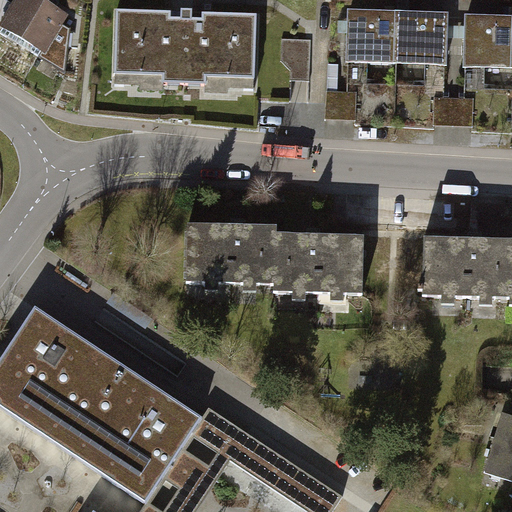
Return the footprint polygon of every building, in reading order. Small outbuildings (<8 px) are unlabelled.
[(70,20),(38,0),(20,0),(0,32),(0,36),(43,63),(70,20)] [(253,24),(113,20),(112,81),(160,82),(159,91),(199,92),(199,84),(252,86),(253,24)] [(395,76),(397,22),(349,20),(347,74),(395,76)] [(445,78),(447,24),(397,22),(395,76),(445,78)] [(506,83),(508,29),(460,27),(458,81),(506,83)] [(356,124),(356,95),(328,95),(328,124),(356,124)] [(477,104),(437,102),(436,132),(475,133),(477,104)] [(277,231),(189,229),(187,291),(275,293),(277,238),(277,231)] [(364,240),(277,238),(275,293),(275,298),(362,301),(364,240)] [(511,246),(428,245),(427,302),(511,302),(511,246)] [(198,419),(31,307),(0,352),(0,409),(141,504),(198,419)] [(198,419),(141,504),(135,511),(193,511),(227,461),(303,511),(328,511),(339,497),(205,409),(198,419)] [(510,494),(511,489),(511,423),(502,421),(482,486),(510,494)]
